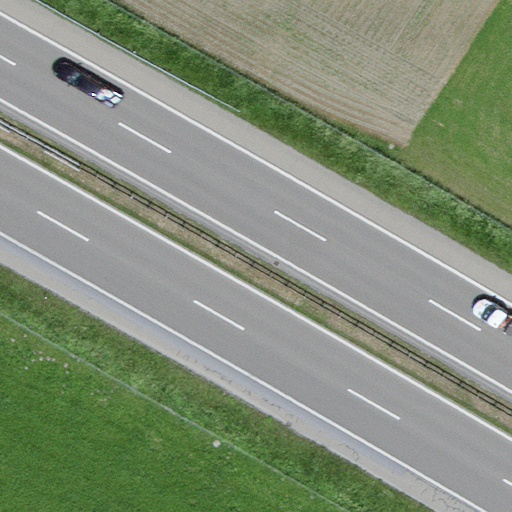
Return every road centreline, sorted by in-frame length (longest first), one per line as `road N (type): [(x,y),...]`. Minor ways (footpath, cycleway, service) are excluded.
road 1 (motorway): [(0,193),(511,487)]
road 2 (motorway): [(511,347),(0,54)]
